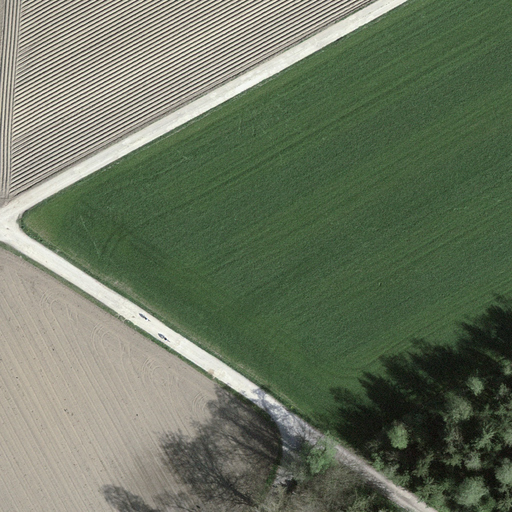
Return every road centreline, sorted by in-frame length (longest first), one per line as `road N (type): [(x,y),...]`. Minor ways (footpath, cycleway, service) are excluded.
road 1 (unclassified): [(381,0),(0,215)]
road 2 (track): [(0,229),(292,421)]
road 3 (track): [(292,421),(422,511)]
